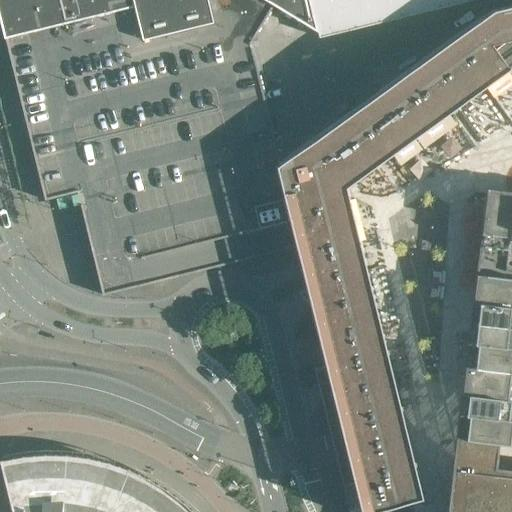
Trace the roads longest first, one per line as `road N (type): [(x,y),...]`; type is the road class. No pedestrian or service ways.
road 1 (secondary): [(324,511),(264,304),(250,291),(215,284),(188,301)]
road 2 (unclassified): [(0,425),(72,423),(127,439),(173,465),(223,511)]
road 3 (secondary): [(183,352),(242,419),(272,511)]
road 4 (secondary): [(21,298),(75,331),(183,352)]
road 5 (secondary): [(188,301),(104,307),(81,303),(39,277)]
